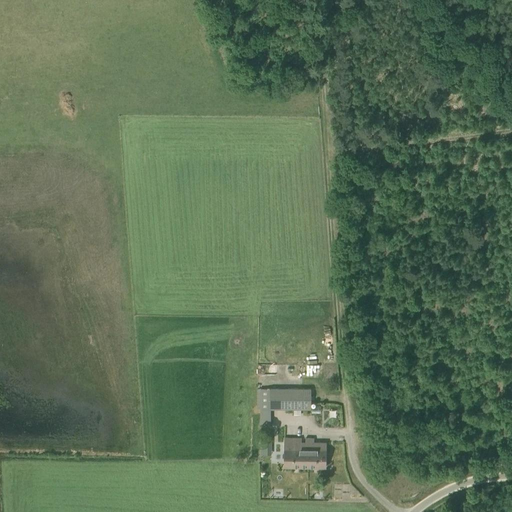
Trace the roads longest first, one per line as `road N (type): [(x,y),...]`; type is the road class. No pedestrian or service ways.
road 1 (track): [(349,436),(330,152)]
road 2 (track): [(330,152),(511,132)]
road 3 (track): [(330,152),(318,0)]
